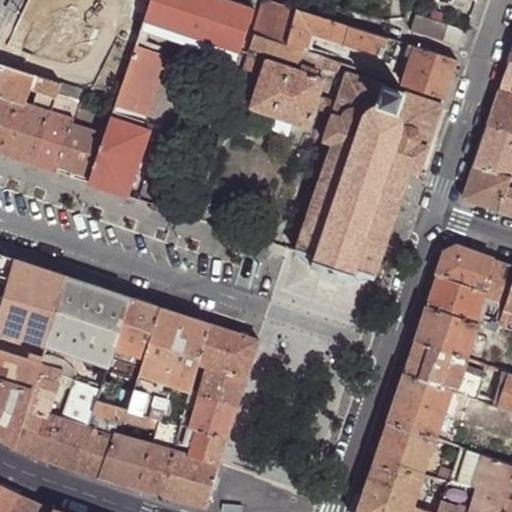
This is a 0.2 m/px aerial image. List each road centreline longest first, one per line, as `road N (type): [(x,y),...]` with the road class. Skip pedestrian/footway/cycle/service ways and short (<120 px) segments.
road 1 (residential): [(0,218),(393,341)]
road 2 (residential): [(435,217),(510,0)]
road 3 (residential): [(336,511),(393,341)]
road 4 (tertiary): [(0,460),(133,511)]
road 5 (residential): [(393,341),(435,217)]
